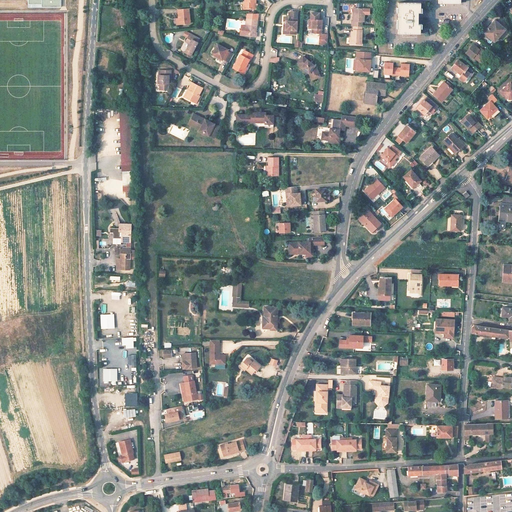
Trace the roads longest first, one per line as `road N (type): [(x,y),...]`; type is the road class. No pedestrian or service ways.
road 1 (tertiary): [(93,0),(86,263),(93,410),(106,476)]
road 2 (residential): [(340,266),(347,196),(363,154),(491,0)]
road 3 (tertiary): [(265,459),(289,372),(346,281)]
road 4 (residential): [(462,462),(272,471)]
road 5 (residential): [(466,356),(476,198),(464,171)]
road 6 (tertiary): [(346,281),(464,171)]
road 7 (residential): [(119,484),(250,471)]
